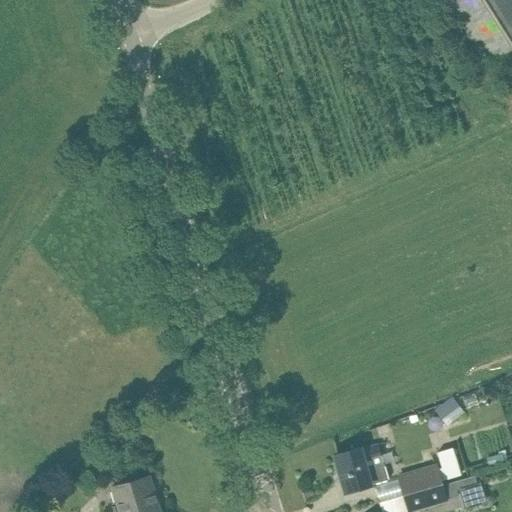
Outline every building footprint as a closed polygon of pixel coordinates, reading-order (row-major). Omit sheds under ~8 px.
[(511,0),(447,0),(488,64),(511,48),(511,0)] [(354,492),(354,490),(371,485),(370,484),(388,479),(378,444),(360,449),(360,448),(335,455),(343,482),(341,482),(344,495),(354,492)] [(436,463),(398,474),(404,494),(442,483),(441,480),(461,475),(452,446),(437,450),(441,465),(437,467),(436,463)] [(474,474),(442,483),(445,493),(446,497),(457,494),(455,489),(458,488),(477,482),(474,474)] [(157,511),(147,477),(115,487),(116,491),(110,492),(113,502),(119,500),(122,511),(157,511)] [(404,494),(403,494),(408,511),(409,511),(448,501),(446,497),(445,493),(442,483),(404,494)]
